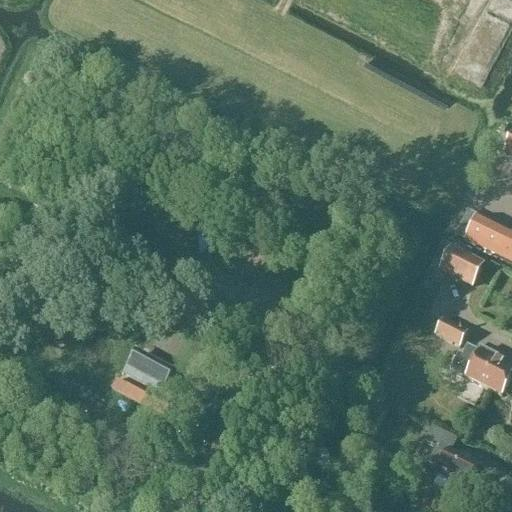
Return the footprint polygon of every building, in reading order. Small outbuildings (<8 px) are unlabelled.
[(511,234),(495,226),(480,219),(469,242),(483,250),(511,263),(511,234)] [(450,253),(441,273),(473,289),(483,269),(450,253)] [(444,322),(435,338),(460,351),(468,335),(444,322)] [(459,356),(451,373),(466,381),(503,400),(511,382),(511,373),(494,365),(497,361),(481,352),(479,357),(467,351),(463,358),(459,356)] [(374,441),(376,441),(389,412),(372,403),(357,431),(359,432),(356,439),(372,446),(374,441)] [(440,472),(437,477),(468,492),(479,469),(451,455),(456,443),(432,431),(425,445),(435,451),(427,466),(440,472)]
